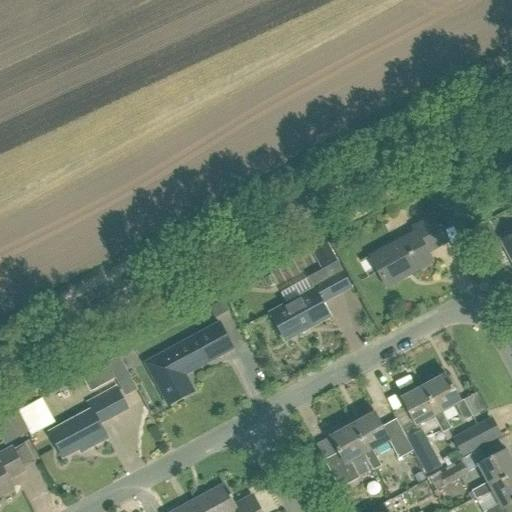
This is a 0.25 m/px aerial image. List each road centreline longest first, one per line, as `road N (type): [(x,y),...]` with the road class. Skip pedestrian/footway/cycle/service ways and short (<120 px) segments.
road 1 (tertiary): [(0,373),(511,94)]
road 2 (residential): [(252,422),(460,310),(491,320),(511,357)]
road 3 (residential): [(85,511),(252,422)]
